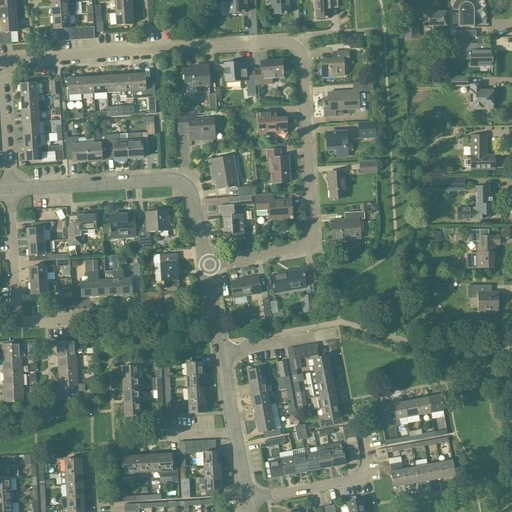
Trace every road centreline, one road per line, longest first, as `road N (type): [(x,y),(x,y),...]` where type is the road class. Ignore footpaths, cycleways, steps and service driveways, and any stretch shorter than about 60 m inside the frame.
road 1 (residential): [(205,265),(310,240),(296,46),(0,60)]
road 2 (unclassified): [(205,265),(192,197),(177,181),(9,189)]
road 3 (unclassified): [(248,501),(205,265)]
road 4 (residential): [(72,319),(17,316),(9,189)]
road 5 (residential): [(248,501),(358,477),(366,463),(361,428)]
road 6 (residential): [(9,189),(0,60)]
